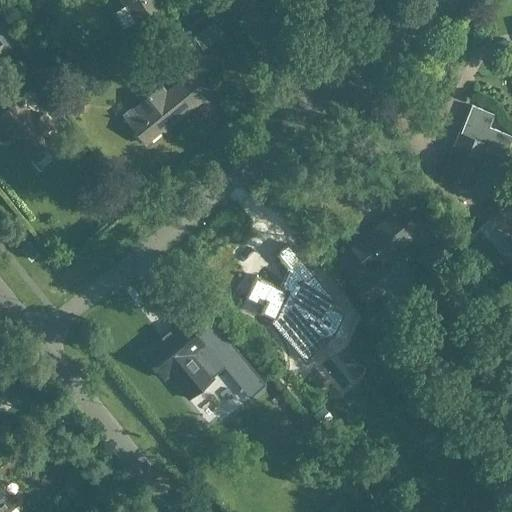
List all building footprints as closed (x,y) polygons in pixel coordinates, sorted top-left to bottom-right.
[(121,0),(135,23),(161,8),(155,0),(121,0)] [(0,57),(8,51),(0,41),(0,57)] [(76,71),(61,79),(68,90),(82,81),(76,71)] [(160,87),(134,109),(139,116),(129,124),(146,144),(163,130),(164,131),(203,99),(185,78),(166,94),(160,87)] [(71,100),(70,113),(82,114),(83,101),(71,100)] [(45,113),(36,120),(20,101),(0,118),(0,124),(30,160),(53,141),(46,133),(56,126),(45,113)] [(469,120),(463,136),(459,134),(442,178),(470,189),(486,151),(505,157),(511,139),(511,136),(489,128),(494,115),(472,106),(466,119),(469,120)] [(402,227),(392,215),(351,249),(370,272),(410,239),(422,253),(438,239),(417,214),(402,227)] [(510,290),(511,288),(511,250),(486,222),(465,242),(510,290)] [(291,272),(282,291),(255,278),(246,298),(262,306),(259,313),(262,315),(263,313),(274,318),(273,321),(301,352),(327,330),(334,333),(333,335),(334,335),(344,314),(330,307),(334,299),(288,245),(277,254),(291,272)] [(164,342),(162,339),(143,354),(164,380),(169,376),(188,400),(213,380),(210,375),(224,364),(243,388),(258,376),(237,350),(235,351),(205,314),(188,327),(186,324),(164,342)] [(368,362),(390,396),(405,387),(382,353),(368,362)] [(0,414),(14,404),(0,386),(0,414)] [(323,408),(315,415),(322,424),(331,418),(323,408)] [(6,495),(4,496),(0,490),(0,511),(10,511),(16,507),(19,501),(12,493),(6,495)]
